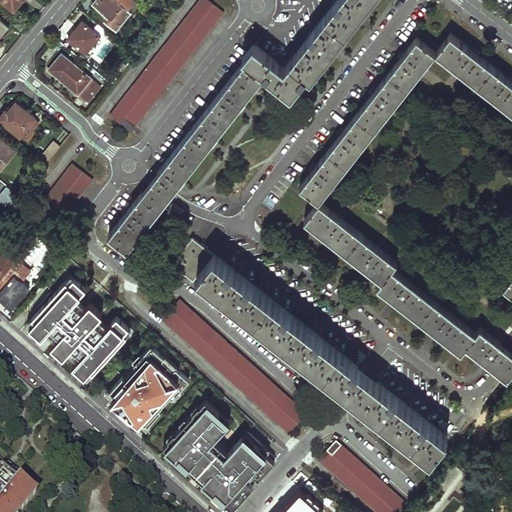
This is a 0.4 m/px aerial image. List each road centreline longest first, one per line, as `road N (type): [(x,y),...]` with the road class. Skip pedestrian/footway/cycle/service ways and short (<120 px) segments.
road 1 (residential): [(129,165),(87,218),(93,247),(128,275),(190,296),(330,417)]
road 2 (residential): [(239,225),(409,0)]
road 3 (tertiary): [(199,511),(0,333)]
road 4 (residential): [(129,165),(257,3)]
road 5 (residential): [(392,343),(239,225)]
road 6 (residential): [(511,354),(480,393),(464,396),(392,343)]
road 7 (residential): [(129,165),(12,65)]
road 8 (residential): [(330,417),(243,511)]
road 9 (residential): [(239,225),(194,210),(129,165)]
